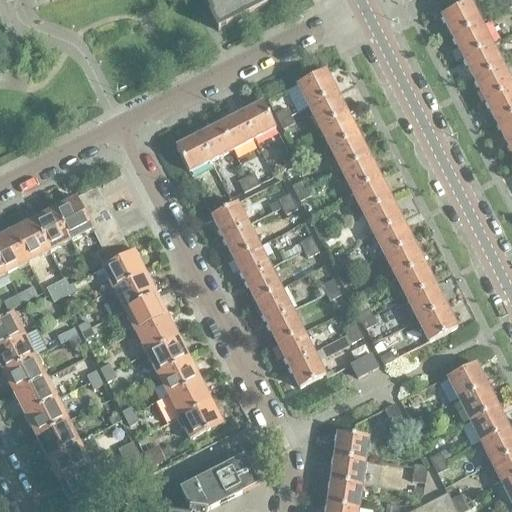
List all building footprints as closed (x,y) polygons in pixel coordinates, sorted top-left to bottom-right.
[(0,0),(0,10),(38,0),(204,0),(213,17),(211,18),(218,32),(267,7),(266,5),(262,7),(258,0),(0,0)] [(511,8),(511,0),(507,0),(503,3),(507,11),(511,8)] [(441,17),(452,39),(481,25),(470,3),(441,17)] [(492,46),(481,25),(452,39),(463,61),(492,46)] [(503,68),(492,46),(463,61),(474,82),(503,68)] [(511,89),(511,86),(503,68),(474,82),(485,104),(511,89)] [(296,87),(308,109),(336,94),(325,72),(296,87)] [(511,116),(511,89),(485,104),(496,125),(511,116)] [(347,116),(336,94),(308,109),(319,130),(347,116)] [(262,104),(240,116),(253,141),(276,130),(262,104)] [(273,115),(278,124),(292,117),(288,108),(273,115)] [(253,141),(240,116),(219,127),(232,152),(253,141)] [(358,137),(347,116),(319,130),(330,151),(358,137)] [(511,143),(511,116),(496,125),(507,146),(511,143)] [(297,127),(292,117),(278,124),(282,134),(297,127)] [(232,152),(219,127),(198,138),(211,163),(232,152)] [(369,158),(358,137),(330,151),(341,173),(369,158)] [(211,163),(198,138),(176,149),(189,174),(211,163)] [(297,154),(290,157),(295,168),(302,164),(297,154)] [(295,168),(290,157),(282,161),(287,171),(295,168)] [(380,180),(369,158),(341,173),(352,194),(380,180)] [(229,201),(252,190),(246,179),(234,185),(229,175),(219,180),(229,201)] [(254,175),(246,179),(252,190),(259,186),(254,175)] [(391,201),(380,180),(352,194),(363,216),(391,201)] [(293,188),(296,195),(307,190),(304,182),(293,188)] [(76,199),(82,211),(103,200),(97,189),(76,199)] [(311,198),(307,190),(296,195),(300,203),(311,198)] [(211,197),(203,201),(208,212),(216,208),(211,197)] [(293,204),(289,197),(278,202),(282,210),(293,204)] [(82,211),(76,199),(75,199),(75,200),(54,211),(71,242),(92,231),(87,221),(82,211)] [(87,221),(108,210),(103,200),(82,211),(87,221)] [(402,223),(391,201),(363,216),(374,237),(402,223)] [(297,211),(293,204),(282,210),(285,217),(297,211)] [(211,219),(222,240),(248,227),(237,205),(211,219)] [(92,231),(113,221),(108,210),(87,221),(92,231)] [(71,242),(54,211),(33,222),(49,253),(71,242)] [(97,241),(118,231),(113,221),(92,231),(97,241)] [(49,253),(33,222),(12,233),(28,264),(49,253)] [(413,244),(402,223),(374,237),(385,258),(413,244)] [(325,225),(314,230),(318,238),(329,232),(325,225)] [(259,248),(248,227),(222,240),(233,261),(259,248)] [(102,252),(123,241),(118,231),(97,241),(102,252)] [(333,240),(329,232),(318,238),(322,245),(333,240)] [(28,264),(12,233),(0,238),(0,262),(6,275),(28,264)] [(315,246),(311,239),(300,245),(304,252),(315,246)] [(129,251),(123,241),(102,252),(108,262),(129,251)] [(424,265),(413,244),(385,258),(396,280),(424,265)] [(318,254),(315,246),(304,252),(307,259),(318,254)] [(270,270),(259,248),(233,261),(244,283),(270,270)] [(108,262),(102,252),(96,255),(100,266),(108,262)] [(145,275),(140,265),(134,254),(135,254),(135,253),(128,256),(101,270),(102,271),(113,292),(145,275)] [(435,287),(424,265),(396,280),(406,301),(435,287)] [(336,273),(340,281),(351,275),(348,268),(336,273)] [(281,291),(270,270),(244,283),(255,304),(281,291)] [(156,297),(145,275),(113,292),(124,313),(156,297)] [(355,283),(351,275),(340,281),(344,288),(355,283)] [(59,293),(69,288),(65,281),(56,285),(59,293)] [(326,297),(338,291),(333,282),(313,292),(318,301),(326,297)] [(50,297),(59,293),(56,285),(46,290),(50,297)] [(72,286),(69,288),(59,293),(63,299),(76,292),(72,286)] [(446,308),(435,287),(406,301),(417,322),(446,308)] [(33,289),(17,297),(22,306),(37,299),(33,289)] [(292,312),(281,291),(255,304),(266,325),(292,312)] [(341,297),(338,291),(326,297),(329,303),(341,297)] [(53,304),(63,299),(59,293),(50,297),(53,304)] [(22,306),(17,297),(4,303),(8,312),(22,306)] [(167,318),(156,297),(124,313),(135,335),(167,318)] [(457,330),(446,308),(417,322),(428,344),(457,330)] [(369,311),(358,316),(362,324),(373,318),(369,311)] [(303,334),(292,312),(266,325),(277,347),(303,334)] [(0,349),(24,337),(13,316),(14,316),(13,315),(0,322),(0,349)] [(178,340),(167,318),(135,335),(146,356),(178,340)] [(376,326),(373,318),(362,324),(365,331),(376,326)] [(78,328),(81,335),(91,330),(87,323),(78,328)] [(359,332),(355,324),(344,330),(348,338),(359,332)] [(68,342),(77,337),(73,330),(64,335),(57,338),(60,346),(68,342)] [(94,337),(91,330),(81,335),(85,342),(94,337)] [(362,340),(359,332),(348,338),(351,345),(362,340)] [(314,355),(303,334),(277,347),(288,368),(314,355)] [(0,369),(3,375),(35,359),(24,337),(0,349),(0,369)] [(80,344),(77,337),(68,342),(71,349),(80,344)] [(349,348),(345,339),(321,351),(325,360),(349,348)] [(189,361),(178,340),(146,356),(157,377),(189,361)] [(391,354),(380,360),(383,367),(395,361),(391,354)] [(325,377),(314,355),(288,368),(299,390),(325,377)] [(357,380),(378,370),(371,357),(351,367),(357,380)] [(14,396),(46,380),(35,359),(3,375),(14,396)] [(200,382),(189,361),(157,377),(168,399),(200,382)] [(447,380),(458,402),(486,387),(475,365),(447,380)] [(110,366),(100,371),(103,378),(113,373),(110,366)] [(87,378),(91,385),(99,380),(95,373),(87,378)] [(116,380),(113,373),(103,378),(107,385),(116,380)] [(25,418),(57,402),(46,380),(14,396),(25,418)] [(102,387),(99,380),(91,385),(94,391),(102,387)] [(211,404),(200,382),(168,399),(179,420),(211,404)] [(497,408),(486,387),(458,402),(469,423),(497,408)] [(68,423),(57,402),(25,418),(36,439),(68,423)] [(222,424),(211,404),(179,420),(189,441),(189,442),(223,425),(222,424)] [(395,406),(384,411),(396,433),(406,428),(395,406)] [(508,430),(497,408),(469,423),(480,444),(508,430)] [(132,409),(122,414),(125,421),(135,416),(132,409)] [(408,419),(412,426),(423,420),(420,413),(408,419)] [(109,421),(112,427),(121,423),(117,416),(109,421)] [(138,423),(135,416),(125,421),(129,428),(138,423)] [(427,428),(423,420),(412,426),(415,434),(427,428)] [(79,444),(68,423),(36,439),(47,460),(79,444)] [(124,430),(121,423),(112,427),(116,434),(124,430)] [(511,454),(511,437),(508,430),(480,444),(491,466),(511,454)] [(337,435),(334,459),(365,464),(369,439),(357,438),(337,435)] [(90,466),(79,444),(47,460),(58,482),(90,466)] [(143,466),(132,444),(118,451),(130,473),(143,466)] [(145,455),(152,468),(163,463),(156,449),(145,455)] [(511,481),(511,454),(491,466),(502,487),(511,481)] [(441,455),(430,461),(433,468),(445,463),(441,455)] [(244,457),(212,474),(226,502),(259,486),(244,457)] [(362,487),(365,464),(334,459),(330,483),(362,487)] [(449,470),(445,463),(433,468),(437,476),(449,470)] [(101,487),(90,466),(58,482),(68,503),(68,504),(102,487),(102,486),(101,487)] [(415,467),(414,475),(425,477),(426,469),(415,467)] [(207,511),(226,502),(212,474),(180,490),(190,511),(193,511),(207,511)] [(424,485),(425,477),(414,475),(413,483),(424,485)] [(511,481),(502,487),(511,507),(511,481)] [(358,511),(362,487),(330,483),(327,507),(358,511)] [(454,510),(466,503),(462,496),(451,503),(454,510)] [(455,511),(454,510),(451,503),(450,503),(447,497),(436,502),(441,511),(455,511)] [(441,511),(436,502),(426,507),(428,511),(441,511)] [(466,511),(470,510),(466,503),(454,510),(455,511),(466,511)]
